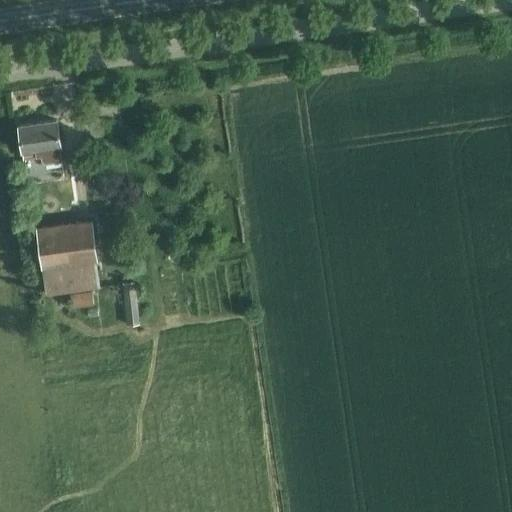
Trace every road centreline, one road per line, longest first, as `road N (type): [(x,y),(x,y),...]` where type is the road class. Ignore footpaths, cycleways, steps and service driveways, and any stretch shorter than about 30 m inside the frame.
road 1 (unclassified): [(0,72),(496,0)]
road 2 (secondary): [(0,21),(148,0)]
